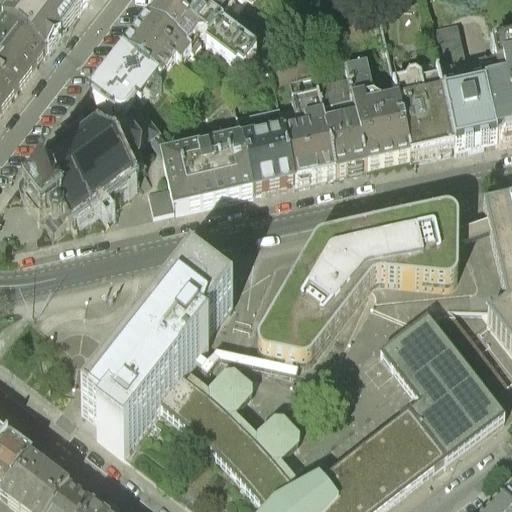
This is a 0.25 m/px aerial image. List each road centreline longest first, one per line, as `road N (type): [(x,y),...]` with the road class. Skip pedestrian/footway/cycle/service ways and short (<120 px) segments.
road 1 (tertiary): [(0,294),(511,180)]
road 2 (residential): [(0,169),(130,0)]
road 3 (residential): [(0,404),(129,511)]
